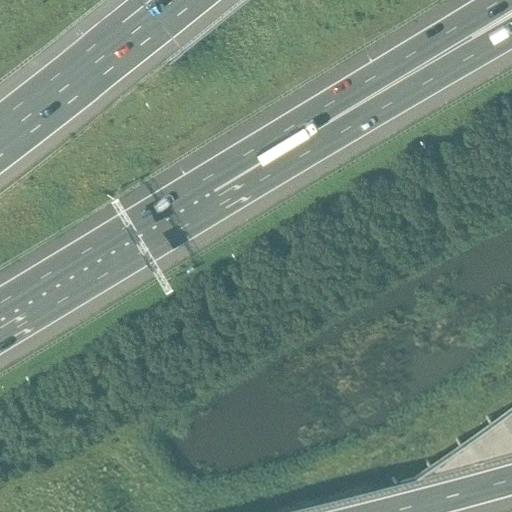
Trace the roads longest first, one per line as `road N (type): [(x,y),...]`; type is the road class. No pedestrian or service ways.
road 1 (motorway): [(214,191),(500,0)]
road 2 (motorway): [(214,191),(511,33)]
road 3 (motorway): [(0,320),(214,191)]
road 4 (motorway): [(170,0),(0,134)]
road 5 (motorway): [(380,511),(511,475)]
